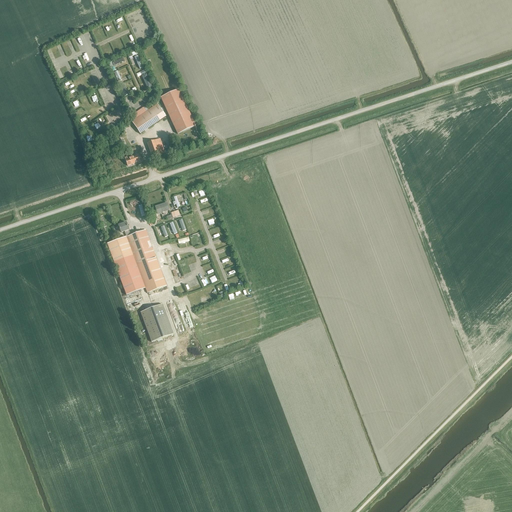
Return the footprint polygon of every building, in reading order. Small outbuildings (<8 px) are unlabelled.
[(142,76),(148,89),(154,87),(148,73),(142,76)] [(160,97),(177,134),(196,126),(179,89),(160,97)] [(141,134),(166,116),(157,103),(146,111),(143,107),(133,114),(135,119),(131,122),(141,134)] [(147,143),(152,158),(165,154),(160,139),(147,143)] [(127,166),(140,162),(138,155),(129,158),(128,156),(124,157),(127,166)] [(164,211),(165,212),(169,210),(166,202),(155,207),(157,214),(164,211)] [(194,212),(189,214),(192,224),(197,222),(194,212)] [(175,219),(170,221),(171,225),(173,224),(176,230),(179,229),(175,219)] [(161,224),(165,234),(170,232),(166,222),(161,224)] [(146,230),(131,235),(129,231),(126,223),(118,226),(121,233),(124,231),(126,237),(107,244),(126,295),(145,288),(147,293),(166,286),(152,249),(153,249),(146,230)] [(204,262),(211,260),(209,254),(202,256),(204,262)] [(209,271),(216,269),(214,263),(207,266),(209,271)] [(191,269),(184,271),(186,277),(193,275),(191,269)] [(213,280),(219,277),(216,272),(210,275),(213,280)] [(140,312),(151,342),(173,335),(162,305),(140,312)]
